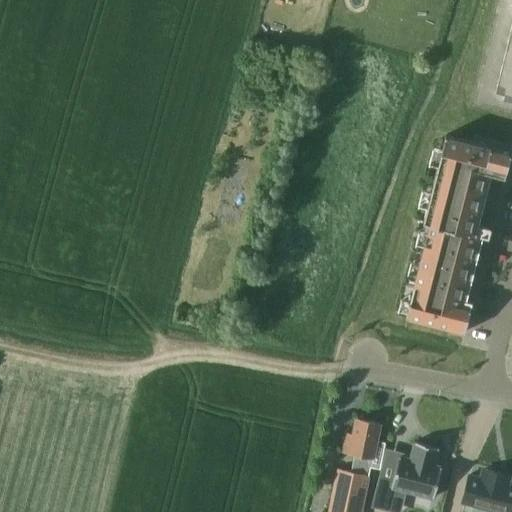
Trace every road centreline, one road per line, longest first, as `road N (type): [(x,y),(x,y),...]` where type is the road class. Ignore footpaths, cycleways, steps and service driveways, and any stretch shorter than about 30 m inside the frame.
road 1 (track): [(364,367),(311,372),(200,355),(92,369),(0,348)]
road 2 (residential): [(487,395),(364,367)]
